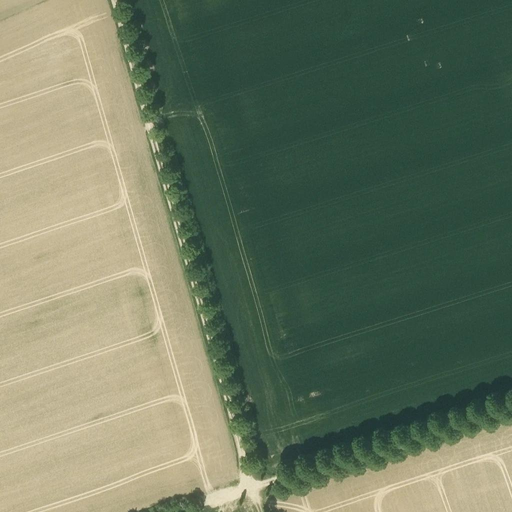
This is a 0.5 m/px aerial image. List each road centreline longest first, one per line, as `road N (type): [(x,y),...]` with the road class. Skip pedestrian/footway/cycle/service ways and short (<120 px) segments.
road 1 (track): [(252,488),(113,0)]
road 2 (track): [(252,488),(511,401)]
